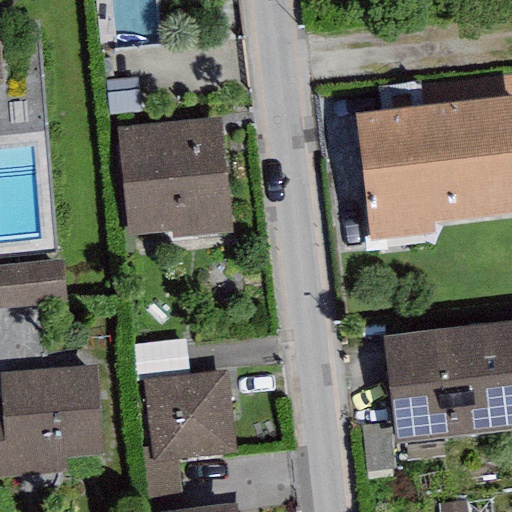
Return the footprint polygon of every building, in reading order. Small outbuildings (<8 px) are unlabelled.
[(0,40),(0,123),(22,93),(18,51),(0,40)] [(511,114),(378,132),(393,246),(511,229),(511,114)] [(142,138),(149,247),(243,241),(236,131),(142,138)] [(80,272),(10,275),(12,325),(82,322),(80,272)] [(511,339),(403,354),(416,451),(511,437),(511,339)] [(97,363),(0,370),(0,391),(1,403),(0,403),(0,477),(46,474),(44,455),(103,450),(97,363)] [(239,382),(155,391),(163,464),(247,455),(239,382)]
